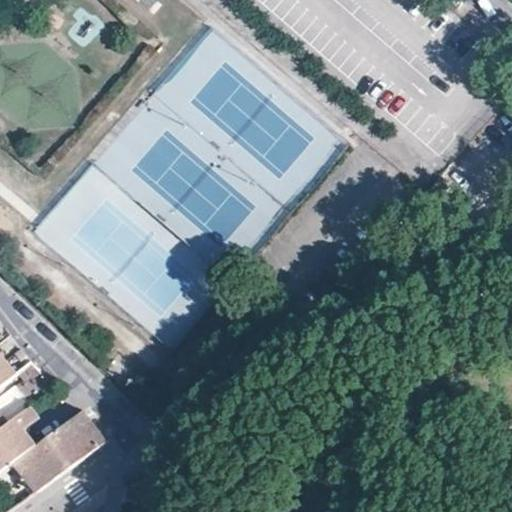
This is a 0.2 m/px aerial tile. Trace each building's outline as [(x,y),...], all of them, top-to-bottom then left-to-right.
[(454,219),(473,210),(468,200),(449,208),(454,219)] [(0,386),(14,375),(0,356),(0,386)] [(15,420),(24,431),(41,418),(32,407),(15,420)] [(34,493),(105,442),(82,412),(35,447),(13,463),(34,493)] [(0,430),(9,425),(0,413),(0,430)] [(0,473),(13,463),(35,447),(24,431),(15,420),(9,425),(0,430),(0,473)] [(138,492),(125,488),(121,499),(135,503),(138,492)]
